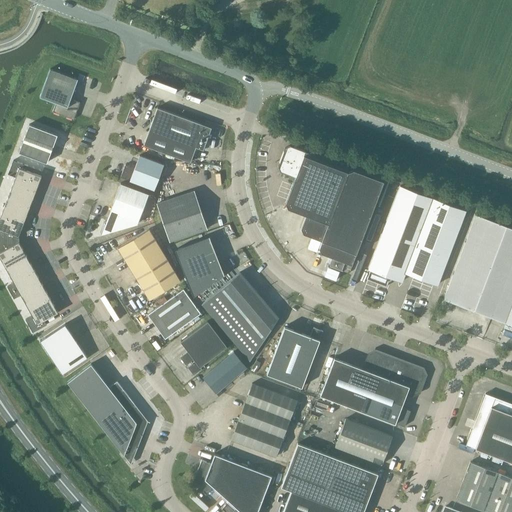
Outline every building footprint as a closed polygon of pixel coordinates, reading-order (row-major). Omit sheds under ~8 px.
[(50,69),(39,97),(56,103),(53,112),(74,119),(80,103),(71,99),(78,79),(50,69)] [(157,108),(143,145),(190,162),(196,147),(204,150),(212,128),(157,108)] [(47,163),(50,153),(57,135),(29,124),(19,152),(47,163)] [(303,234),(322,241),(348,172),(311,157),(308,152),(290,145),(285,148),(278,166),(280,171),(289,175),(288,177),(290,180),(293,181),(285,203),(288,208),(306,215),(301,228),(303,234)] [(121,177),(154,190),(164,165),(140,156),(135,168),(126,165),(121,177)] [(15,177),(13,183),(36,192),(41,176),(26,170),(28,166),(13,160),(8,174),(15,177)] [(348,172),(322,241),(319,248),(321,253),(331,257),(329,262),(331,266),(341,270),(344,262),(352,264),(383,181),(353,170),(348,172)] [(30,207),(36,192),(13,183),(7,198),(30,207)] [(103,222),(100,231),(101,235),(137,223),(143,208),(149,194),(120,183),(115,197),(106,221),(103,222)] [(368,269),(370,270),(367,279),(386,287),(388,282),(393,284),(397,280),(402,282),(405,273),(419,236),(451,248),(465,211),(400,186),(368,269)] [(207,229),(194,191),(157,204),(169,241),(207,229)] [(7,198),(2,213),(24,222),(30,207),(7,198)] [(18,237),(24,222),(2,213),(0,217),(0,240),(12,240),(14,235),(18,237)] [(511,228),(475,214),(444,299),(504,322),(511,324),(511,228)] [(149,229),(118,248),(149,299),(180,280),(149,229)] [(437,285),(451,248),(419,236),(405,273),(437,285)] [(209,237),(175,250),(187,280),(194,297),(224,275),(220,266),(209,237)] [(0,257),(6,268),(27,256),(19,242),(15,244),(12,240),(0,240),(0,257)] [(6,268),(13,282),(34,270),(27,256),(6,268)] [(343,271),(349,273),(351,266),(345,264),(343,271)] [(21,295),(21,296),(42,284),(34,270),(13,282),(14,283),(7,287),(14,299),(21,295)] [(323,270),(322,277),(335,279),(336,272),(323,270)] [(202,304),(249,361),(278,317),(240,272),(202,304)] [(21,296),(29,310),(50,298),(42,284),(21,296)] [(183,289),(148,315),(152,320),(161,333),(165,338),(200,313),(183,289)] [(58,313),(50,298),(29,310),(32,315),(25,319),(32,332),(47,325),(44,320),(58,313)] [(207,321),(180,341),(187,351),(179,357),(193,375),(202,369),(200,367),(227,346),(207,321)] [(62,374),(87,357),(65,324),(40,340),(62,374)] [(284,326),(266,374),(302,387),(319,340),(322,331),(313,327),(310,336),(284,326)] [(511,330),(503,327),(501,332),(511,336),(511,330)] [(233,351),(202,377),(215,393),(246,367),(233,351)] [(334,358),(320,396),(394,423),(395,424),(395,423),(404,426),(410,410),(401,407),(407,391),(413,393),(418,391),(424,374),(422,369),(405,363),(403,365),(399,363),(398,361),(384,355),(376,352),(371,354),(365,370),(334,358)] [(109,387),(91,364),(69,384),(130,459),(134,457),(148,421),(117,381),(109,387)] [(276,456),(286,428),(297,400),(252,383),(231,439),(276,456)] [(466,445),(511,462),(511,403),(485,394),(466,445)] [(335,447),(381,464),(392,436),(345,419),(335,447)] [(291,491),(282,511),(363,511),(378,474),(298,443),(281,487),(291,491)] [(198,468),(193,482),(206,494),(207,494),(213,487),(228,501),(222,508),(221,508),(225,511),(257,511),(271,475),(214,454),(211,463),(202,460),(201,459),(198,468)] [(511,511),(511,477),(470,462),(456,500),(489,511),(511,511)]
